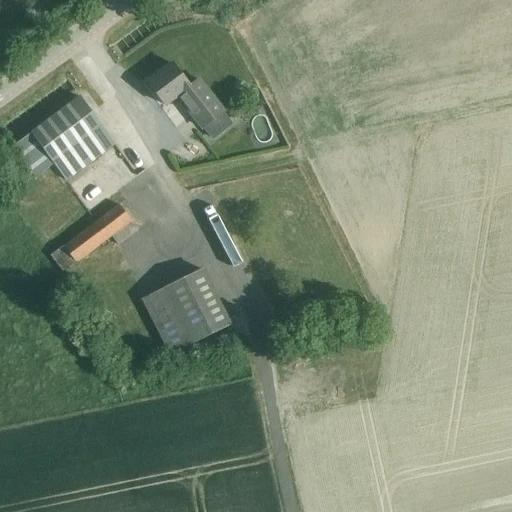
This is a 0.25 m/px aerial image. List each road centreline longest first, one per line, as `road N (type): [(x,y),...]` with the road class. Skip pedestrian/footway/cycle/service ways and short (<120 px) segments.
road 1 (track): [(292,511),(251,336)]
road 2 (tertiary): [(0,91),(124,0)]
